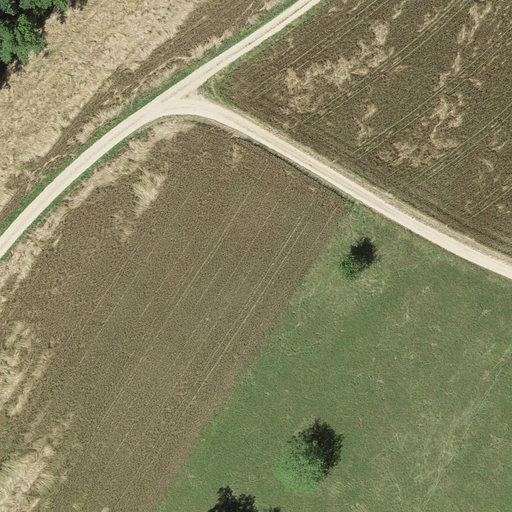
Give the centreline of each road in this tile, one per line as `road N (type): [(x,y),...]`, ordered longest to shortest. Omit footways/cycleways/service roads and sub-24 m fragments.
road 1 (track): [(511,268),(412,226),(247,123),(180,100)]
road 2 (track): [(0,254),(57,186),(145,114),(180,100)]
road 3 (track): [(310,0),(180,100)]
